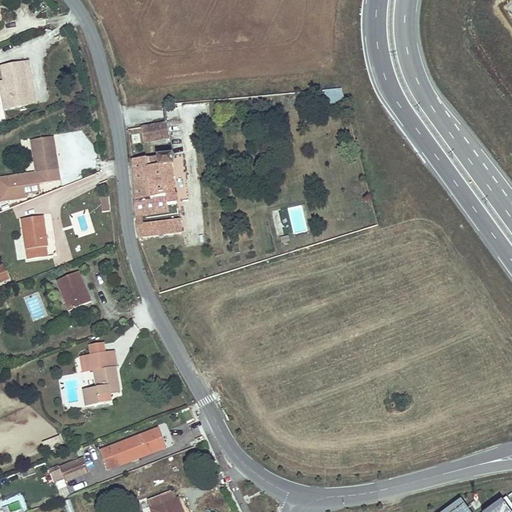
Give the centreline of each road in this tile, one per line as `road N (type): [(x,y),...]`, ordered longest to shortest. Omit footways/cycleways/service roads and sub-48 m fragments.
road 1 (residential): [(71,0),(89,28),(114,116),(147,294),(228,447),(306,504)]
road 2 (secondary): [(377,0),(379,61),(397,102),(511,260)]
road 3 (secondary): [(499,195),(416,79),(405,40),(406,0)]
road 4 (residential): [(474,465),(306,504)]
